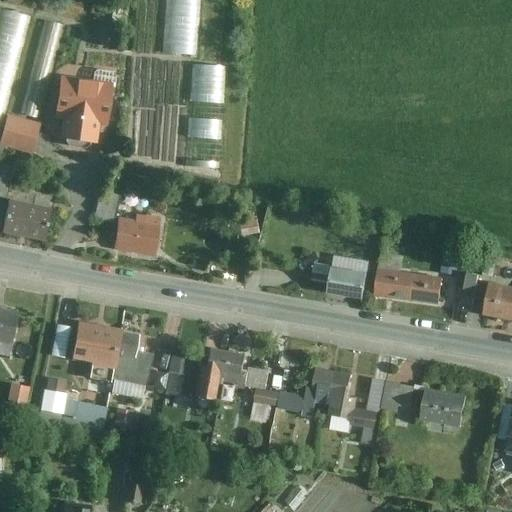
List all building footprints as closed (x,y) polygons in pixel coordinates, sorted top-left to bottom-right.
[(198,56),(200,0),(165,0),(163,54),(198,56)] [(32,20),(0,11),(0,131),(3,132),(32,20)] [(63,28),(44,24),(21,116),(41,121),(63,28)] [(219,167),(227,69),(195,66),(187,164),(219,167)] [(114,86),(62,80),(56,122),(63,123),(60,141),(98,147),(100,127),(108,128),(114,86)] [(41,126),(9,118),(0,147),(33,156),(41,126)] [(0,196),(6,198),(13,164),(0,161),(0,196)] [(114,222),(120,195),(100,191),(94,218),(114,222)] [(45,239),(51,208),(8,199),(1,231),(45,239)] [(137,219),(120,216),(115,251),(155,256),(161,216),(137,213),(137,219)] [(495,254),(485,252),(482,272),(492,274),(495,254)] [(363,271),(326,265),(322,290),(359,296),(363,271)] [(442,276),(376,267),(372,295),(437,304),(442,276)] [(475,272),(463,271),(460,293),(471,294),(475,272)] [(511,287),(489,283),(483,312),(511,317),(511,287)] [(19,309),(0,305),(0,338),(13,341),(19,309)] [(120,327),(78,320),(71,356),(114,363),(120,327)] [(141,331),(120,327),(114,363),(112,377),(145,383),(153,351),(138,349),(141,331)] [(228,349),(210,346),(206,368),(200,367),(196,394),(215,397),(218,382),(223,382),(228,349)] [(247,352),(228,349),(223,382),(241,385),(247,352)] [(199,357),(182,354),(179,373),(169,371),(165,393),(175,395),(176,391),(192,394),(199,357)] [(328,389),(332,369),(315,366),(311,386),(304,385),(299,413),(309,415),(312,400),(318,401),(320,387),(328,389)] [(293,372),(269,368),(266,386),(290,390),(293,372)] [(351,373),(332,369),(328,389),(324,411),(349,416),(347,422),(373,427),(377,410),(354,405),(356,395),(347,393),(351,373)] [(66,379),(48,377),(46,390),(64,392),(66,379)] [(411,384),(384,380),(379,405),(395,408),(396,404),(408,406),(411,384)] [(10,383),(9,401),(27,402),(28,384),(10,383)] [(280,390),(257,386),(252,415),(269,418),(272,403),(278,404),(280,390)] [(464,394),(423,386),(417,416),(458,425),(464,394)] [(299,394),(280,390),(278,404),(275,417),(294,420),(299,394)] [(106,405),(66,398),(62,420),(101,428),(106,405)] [(511,435),(496,433),(493,455),(511,458),(511,435)] [(143,504),(147,459),(127,457),(124,502),(143,504)] [(306,492),(299,486),(286,501),(293,507),(306,492)] [(87,511),(88,502),(60,501),(60,511),(87,511)]
